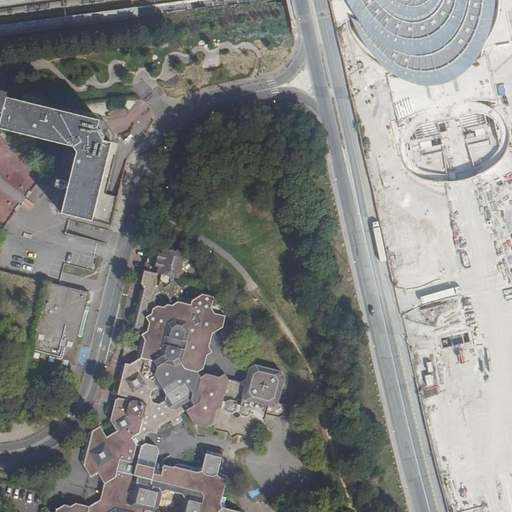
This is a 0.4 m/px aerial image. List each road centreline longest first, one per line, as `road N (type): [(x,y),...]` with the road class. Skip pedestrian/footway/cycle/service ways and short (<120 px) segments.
road 1 (primary): [(439,511),(319,0)]
road 2 (tertiary): [(0,453),(56,433),(88,392),(157,142),(186,114),(245,94)]
road 3 (primary): [(327,114),(422,511)]
road 4 (unknown): [(467,207),(491,340),(426,469)]
road 5 (unknown): [(356,159),(399,193),(447,208),(488,201),(511,183)]
